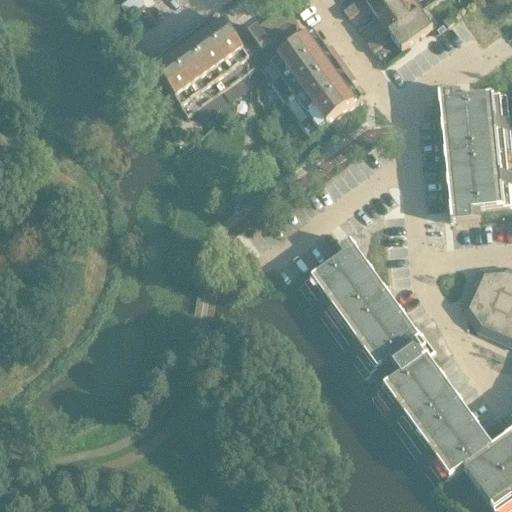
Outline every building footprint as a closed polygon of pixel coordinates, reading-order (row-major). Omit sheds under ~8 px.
[(406,0),(371,0),(365,4),(377,21),(406,0)] [(389,37),(405,26),(420,15),(409,0),(406,0),(377,21),(389,37)] [(144,9),(139,2),(131,8),(136,15),(144,9)] [(356,3),(349,8),(356,18),(363,13),(356,3)] [(349,23),(356,18),(349,8),(342,13),(349,23)] [(298,31),(283,10),(247,36),(261,57),(298,31)] [(420,15),(405,26),(417,43),(433,32),(420,15)] [(450,19),(443,24),(443,25),(448,31),(455,26),(454,25),(450,20),(450,19)] [(167,56),(150,69),(188,122),(205,109),(222,98),(223,97),(230,107),(246,96),(238,86),(256,73),(218,20),(200,33),(198,29),(193,33),(192,32),(181,40),(169,48),(170,49),(165,53),(167,56)] [(417,43),(405,26),(389,37),(401,55),(417,43)] [(310,142),(363,104),(350,86),(354,84),(350,79),(351,78),(335,56),(334,56),(330,51),(327,53),(314,36),(261,74),(310,142)] [(373,41),(377,46),(380,51),(386,46),(380,36),(373,41)] [(366,47),(369,52),(377,46),(373,41),(366,47)] [(373,56),(380,51),(377,46),(369,52),(373,56)] [(501,121),(498,98),(460,102),(459,94),(444,96),(456,215),(450,215),(451,226),(457,225),(457,227),(481,225),(479,213),(510,210),(507,187),(511,186),(511,176),(506,177),(502,132),(508,131),(507,121),(501,121)] [(228,108),(216,117),(220,123),(221,124),(233,116),(232,115),(228,108)] [(419,465),(425,473),(430,469),(444,488),(487,457),(423,367),(436,358),(422,339),(414,345),(345,249),(332,257),(337,264),(306,286),(319,305),(314,309),(320,317),(326,314),(352,350),(346,354),(352,362),(358,359),(371,378),(389,365),(401,381),(378,397),(392,416),(387,420),(393,428),(398,424),(424,461),(419,465)] [(511,274),(507,272),(480,274),(462,315),(478,336),(511,351),(511,274)] [(511,511),(511,446),(467,479),(491,511),(511,511)]
